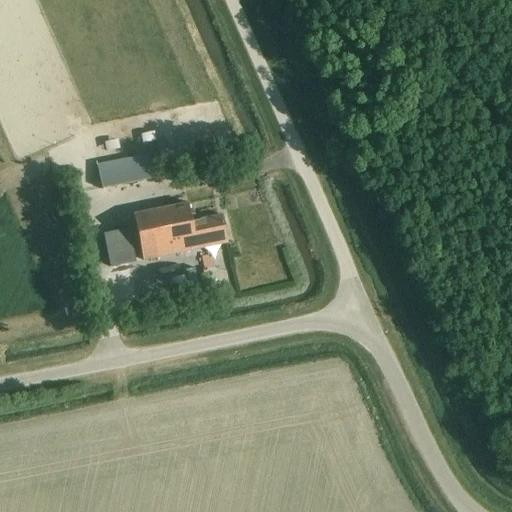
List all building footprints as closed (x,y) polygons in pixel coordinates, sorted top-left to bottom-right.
[(96,166),(101,190),(152,179),(147,155),(96,166)] [(191,223),(187,205),(133,217),(142,261),(196,250),(196,246),(226,240),(221,216),(191,223)] [(107,256),(109,268),(135,262),(132,251),(107,256)] [(194,275),(199,299),(208,297),(203,273),(194,275)] [(74,302),(75,322),(83,321),(83,302),(74,302)]
